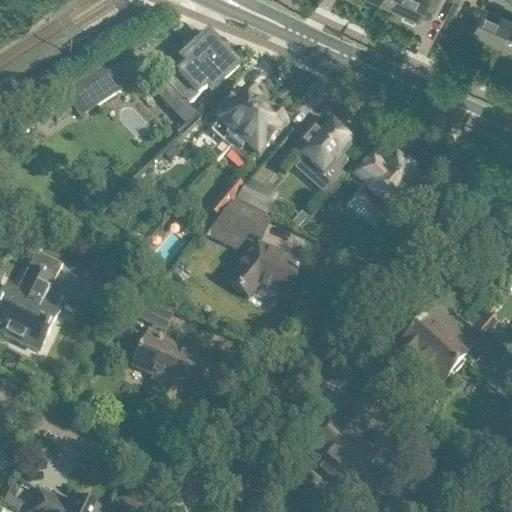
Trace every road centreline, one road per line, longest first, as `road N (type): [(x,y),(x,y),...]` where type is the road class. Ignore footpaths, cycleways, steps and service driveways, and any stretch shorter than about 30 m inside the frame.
road 1 (residential): [(0,402),(160,481),(194,490),(208,484),(511,139)]
road 2 (secondary): [(511,131),(226,0)]
